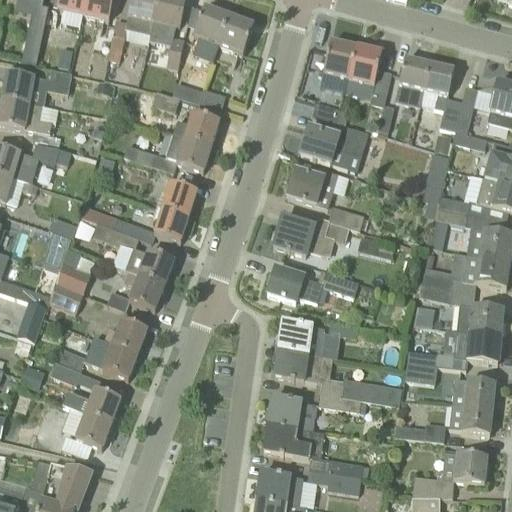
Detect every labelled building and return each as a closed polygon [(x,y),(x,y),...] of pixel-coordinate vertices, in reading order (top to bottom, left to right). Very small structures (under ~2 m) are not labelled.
[(82,21),(87,0),(60,0),(57,16),(82,21)] [(87,0),(82,21),(108,27),(114,0),(87,0)] [(158,0),(131,0),(125,28),(117,26),(107,65),(119,67),(127,34),(150,39),(158,0)] [(176,32),(179,33),(185,6),(159,0),(158,0),(150,39),(172,44),(165,74),(177,77),(184,47),(173,44),(176,32)] [(218,52),(228,22),(204,13),(193,43),(218,52)] [(48,20),(33,16),(23,62),(38,65),(48,20)] [(253,32),(228,22),(218,52),(243,61),(253,32)] [(345,99),(348,85),(355,53),(330,47),(322,79),(319,93),(345,99)] [(383,113),(383,111),(384,111),(391,79),(377,76),(381,59),(355,53),(348,85),(374,91),(370,110),(383,113)] [(420,111),(429,70),(405,65),(395,105),(394,108),(419,114),(420,111)] [(447,106),(449,95),(453,76),(429,70),(420,111),(442,116),(438,133),(453,137),(460,108),(447,106)] [(6,78),(1,105),(42,112),(44,97),(67,101),(71,80),(47,76),(45,85),(6,78)] [(511,90),(497,87),(486,128),(511,135),(511,90)] [(460,108),(453,137),(464,140),(475,97),(464,94),(460,108)] [(225,102),(206,96),(203,95),(198,111),(220,118),(225,102)] [(174,119),(179,105),(156,98),(151,112),(174,119)] [(39,127),(42,112),(1,105),(0,110),(0,131),(49,140),(51,129),(39,127)] [(338,116),(334,114),(315,109),(311,122),(334,129),(338,116)] [(387,139),(393,113),(384,111),(383,111),(383,113),(377,137),(387,139)] [(177,129),(173,141),(211,153),(219,128),(192,119),(188,132),(177,129)] [(337,142),(327,139),(308,133),(300,161),(312,165),(311,166),(315,167),(316,166),(327,169),(332,155),(359,163),(366,138),(346,133),(343,145),(337,143),(337,142)] [(453,137),(450,149),(482,157),(485,145),(464,140),(453,137)] [(35,139),(33,151),(57,156),(59,143),(35,139)] [(438,139),(435,155),(447,157),(450,141),(438,139)] [(203,179),(211,153),(173,141),(166,164),(138,155),(135,168),(156,174),(173,180),(176,170),(203,179)] [(53,169),(57,156),(33,151),(29,162),(37,164),(53,169)] [(20,159),(12,157),(0,153),(0,180),(12,185),(24,188),(30,190),(37,164),(29,162),(20,159)] [(438,207),(448,163),(431,159),(421,203),(438,207)] [(484,185),(511,192),(511,164),(491,159),(484,185)] [(287,203),(314,211),(327,215),(337,180),(321,176),(319,183),(295,176),(287,203)] [(12,185),(0,180),(0,208),(4,210),(12,185)] [(511,192),(484,185),(482,184),(476,210),(511,219),(511,192)] [(34,200),(37,192),(30,190),(24,188),(21,196),(34,200)] [(170,190),(161,215),(188,224),(196,198),(170,190)] [(439,203),(438,209),(437,214),(466,220),(468,209),(439,203)] [(332,213),(328,227),(327,228),(349,234),(359,237),(363,222),(332,213)] [(464,231),(466,220),(437,214),(434,225),(464,231)] [(188,224),(161,215),(153,241),(180,249),(188,224)] [(48,236),(71,245),(75,232),(52,224),(48,236)] [(113,235),(138,244),(142,233),(117,224),(113,235)] [(288,257),(292,258),(305,262),(307,257),(328,264),(333,247),(344,250),(349,234),(327,228),(328,227),(317,224),(313,234),(281,224),(273,252),(288,257),(288,258),(288,257)] [(128,278),(164,292),(174,267),(147,257),(146,260),(133,255),(138,244),(113,235),(98,229),(92,243),(131,258),(124,277),(128,278)] [(511,240),(483,236),(479,263),(509,268),(511,251),(511,240)] [(68,255),(55,289),(84,301),(90,288),(92,283),(73,275),(79,259),(68,255)] [(8,262),(0,259),(0,298),(45,313),(49,302),(1,286),(8,262)] [(509,268),(479,263),(465,261),(461,288),(505,295),(509,268)] [(317,309),(322,293),(352,303),(357,289),(320,278),(317,289),(302,284),(303,283),(275,274),(266,300),(295,309),(297,303),(317,309)] [(134,293),(130,304),(128,307),(154,317),(164,292),(128,278),(123,289),(134,293)] [(422,281),(420,292),(450,297),(451,286),(422,281)] [(48,310),(74,321),(82,301),(79,300),(55,291),(48,310)] [(418,304),(448,309),(450,297),(420,292),(418,304)] [(473,301),(450,297),(448,309),(457,310),(454,337),(500,342),(503,315),(472,312),(473,301)] [(17,343),(33,348),(45,314),(29,308),(17,343)] [(121,326),(111,351),(137,361),(147,336),(121,326)] [(358,332),(329,327),(327,339),(333,340),(356,344),(358,332)] [(319,362),(322,343),(323,338),(323,334),(282,328),(278,356),(319,362)] [(466,366),(477,368),(497,370),(500,342),(454,337),(451,364),(466,365),(466,366)] [(57,371),(79,379),(83,369),(128,386),(137,361),(111,351),(93,344),(85,364),(63,356),(57,371)] [(274,384),(294,386),(315,390),(319,362),(278,356),(274,384)] [(407,359),(406,370),(436,373),(437,362),(407,359)] [(436,373),(406,370),(404,387),(434,390),(436,373)] [(319,401),(341,404),(366,408),(398,413),(401,394),(344,385),(343,392),(321,389),(319,401)] [(451,411),(464,413),(492,416),(494,390),(466,386),(466,387),(454,386),(451,411)] [(94,396),(84,421),(111,431),(120,406),(94,396)] [(68,398),(62,412),(82,420),(88,406),(68,398)] [(341,404),(319,401),(317,413),(364,420),(366,408),(341,404)] [(296,435),(300,408),(271,403),(267,431),(296,435)] [(461,439),(469,440),(489,442),(492,416),(464,413),(461,439)] [(101,456),(111,431),(84,421),(75,446),(101,456)] [(424,430),(424,434),(394,431),(393,444),(442,449),(444,432),(424,430)] [(312,438),(296,435),(267,431),(263,459),(308,465),(312,438)] [(453,488),(463,489),(483,491),(486,463),(485,463),(486,454),(460,451),(459,461),(456,460),(453,488),(413,484),(411,503),(451,504),(453,488)] [(453,481),(454,459),(444,458),(443,481),(453,481)] [(310,466),(308,476),(359,484),(360,474),(310,466)] [(50,470),(38,467),(30,495),(42,498),(45,489),(50,470)] [(40,507),(58,511),(77,511),(85,493),(86,494),(92,479),(50,470),(40,507)] [(359,484),(308,476),(306,488),(328,491),(327,496),(339,498),(356,500),(359,484)] [(256,506),(285,511),(296,511),(299,511),(301,496),(287,494),(289,483),(260,478),(256,506)] [(0,493),(0,511),(20,511),(24,500),(0,493)]
